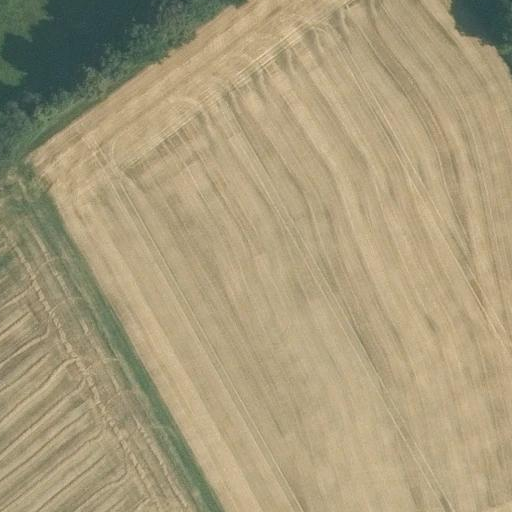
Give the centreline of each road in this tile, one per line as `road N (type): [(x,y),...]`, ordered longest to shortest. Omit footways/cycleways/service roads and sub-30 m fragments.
road 1 (track): [(15,152),(213,511)]
road 2 (track): [(206,0),(0,164)]
